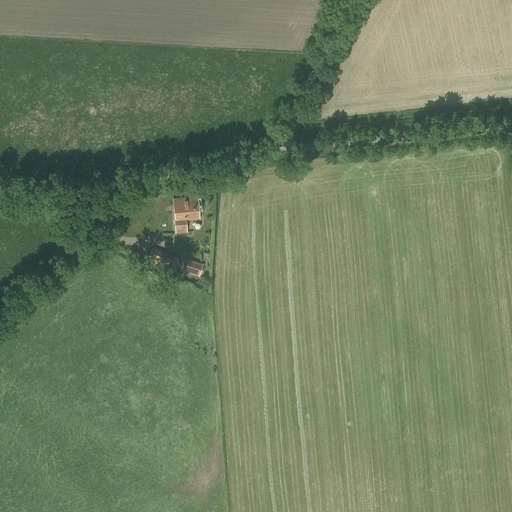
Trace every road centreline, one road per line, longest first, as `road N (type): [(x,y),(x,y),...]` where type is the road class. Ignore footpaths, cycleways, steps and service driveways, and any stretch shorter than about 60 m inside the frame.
road 1 (unclassified): [(279,157),(153,184),(0,191)]
road 2 (unclassified): [(279,157),(511,125)]
road 3 (unclassified): [(279,157),(346,0)]
